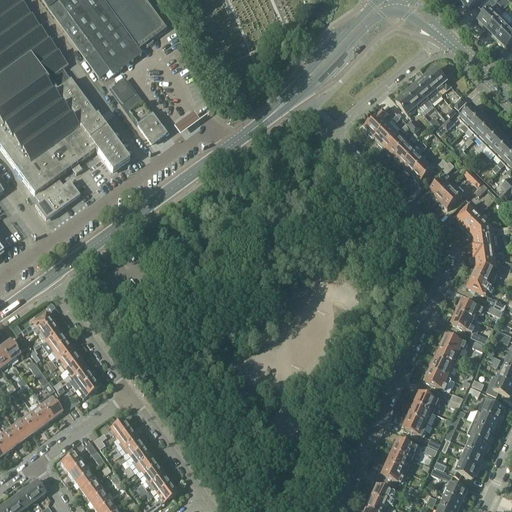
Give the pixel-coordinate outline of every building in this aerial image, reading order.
[(0,0),(0,133),(67,85),(70,83),(62,71),(66,68),(67,68),(68,68),(32,19),(17,0),(0,0)] [(149,47),(153,43),(152,42),(166,31),(143,0),(40,0),(99,80),(109,72),(113,77),(117,74),(141,56),(138,52),(147,45),(149,47)] [(482,0),(461,0),(459,2),(460,3),(461,2),(463,5),(461,6),(465,12),(466,11),(468,12),(483,1),(482,0)] [(485,15),(478,23),(479,24),(478,25),(483,29),(484,28),(487,31),(486,32),(487,32),(496,23),(497,22),(501,18),(491,9),(497,3),(499,0),(491,0),(480,11),(485,15)] [(506,0),(499,0),(497,3),(504,10),(510,4),(506,0)] [(496,23),(487,32),(488,33),(488,34),(492,39),(494,38),(496,40),(510,27),(511,26),(511,24),(511,21),(504,15),(501,18),(497,22),(496,23)] [(496,40),(498,42),(497,43),(501,47),(501,46),(506,50),(511,43),(511,24),(511,26),(510,27),(496,40)] [(427,78),(426,79),(438,93),(443,89),(446,93),(451,89),(437,72),(436,71),(434,73),(431,75),(430,74),(426,77),(427,78)] [(417,86),(416,87),(432,106),(442,98),(438,93),(426,79),(425,79),(425,80),(422,82),(421,81),(417,85),(417,86)] [(136,98),(124,82),(111,91),(138,128),(137,129),(151,148),(165,137),(152,118),(151,119),(136,98)] [(67,85),(0,133),(0,150),(34,197),(35,197),(41,205),(35,210),(45,224),(80,198),(69,184),(63,189),(57,181),(71,171),(76,177),(82,172),(77,166),(95,153),(111,174),(112,176),(129,164),(128,162),(117,147),(70,83),(67,85)] [(407,94),(406,95),(419,110),(424,105),(428,110),(432,106),(416,87),(415,88),(412,90),(411,90),(407,93),(407,94)] [(397,103),(396,104),(397,105),(408,119),(408,118),(414,114),(419,110),(406,95),(405,96),(406,96),(402,99),(402,98),(397,102),(398,103),(397,103)] [(466,105),(461,100),(453,107),(458,112),(466,105)] [(472,107),(459,121),(464,127),(460,131),(464,135),(468,131),(468,130),(482,117),(481,116),(478,114),(479,113),(475,108),(474,109),(472,107)] [(375,121),(374,120),(365,129),(370,134),(368,135),(373,140),(374,139),(389,125),(385,121),(393,113),(388,109),(378,118),(375,121)] [(453,111),(447,116),(451,119),(456,114),(453,111)] [(482,117),(468,130),(477,140),(491,125),(484,117),(483,118),(482,117)] [(434,120),(430,124),(436,131),(441,127),(434,120)] [(454,125),(450,120),(442,128),(447,132),(454,125)] [(412,123),(408,127),(414,135),(419,131),(412,123)] [(389,125),(374,139),(379,144),(377,145),(382,150),(384,149),(398,134),(389,125)] [(486,149),(500,135),(499,134),(499,135),(496,132),(497,131),(491,125),(477,140),(482,145),(479,149),(475,153),(478,157),(486,149)] [(398,134),(384,149),(388,153),(387,154),(392,159),(393,158),(407,144),(398,134)] [(495,158),(509,144),(509,143),(508,144),(505,141),(507,140),(502,135),(501,136),(500,135),(486,149),(495,158)] [(466,144),(465,145),(469,149),(474,144),(473,143),(470,140),(466,144)] [(407,144),(393,158),(397,162),(396,163),(400,168),(402,167),(416,153),(407,144)] [(505,167),(511,159),(511,145),(511,146),(509,144),(495,158),(500,163),(492,172),(496,176),(505,167)] [(410,177),(411,176),(425,162),(416,153),(402,167),(406,171),(405,172),(410,177)] [(444,163),(436,170),(441,174),(442,172),(449,165),(456,158),(452,154),(444,163)] [(488,158),(481,165),(484,169),(492,161),(488,158)] [(425,162),(411,176),(415,180),(414,181),(419,186),(420,185),(420,186),(435,172),(425,162)] [(447,176),(448,175),(454,169),(449,165),(442,172),(447,176)] [(445,178),(429,194),(433,198),(432,199),(437,205),(453,188),(448,183),(449,182),(445,178)] [(500,188),(506,193),(511,186),(511,182),(509,179),(500,188)] [(478,180),(473,185),(478,190),(483,186),(478,180)] [(453,188),(437,205),(442,210),(443,209),(447,213),(462,198),(464,196),(454,186),(453,188)] [(478,190),(474,194),(479,199),(487,190),(483,186),(478,190)] [(505,203),(510,198),(511,196),(511,186),(506,193),(501,198),(505,203)] [(459,218),(456,221),(461,226),(459,227),(464,232),(480,217),(470,207),(462,215),(461,214),(459,217),(459,218)] [(480,217),(464,232),(470,238),(471,236),(473,236),(473,241),(494,238),(493,235),(492,229),(480,217)] [(511,228),(498,231),(499,237),(509,236),(511,235),(511,228)] [(474,245),(472,246),(474,254),(495,251),(501,250),(499,237),(494,238),(473,241),(474,245)] [(495,251),(474,254),(475,263),(477,262),(477,267),(497,264),(500,264),(499,259),(496,259),(495,251)] [(90,268),(89,268),(97,279),(101,276),(109,270),(106,265),(102,259),(90,268)] [(475,271),(472,278),(492,287),(498,273),(497,264),(477,267),(478,272),(476,272),(475,271)] [(470,285),(467,291),(471,293),(475,295),(475,294),(486,299),(492,287),(472,278),(469,284),(470,285)] [(487,299),(484,306),(502,314),(505,308),(487,299)] [(500,320),(502,314),(484,306),(482,311),(462,302),(460,308),(458,307),(455,313),(475,323),(479,315),(483,317),(485,313),(500,320)] [(472,329),(475,323),(455,313),(452,320),(454,321),(451,326),(471,335),(469,340),(478,344),(487,348),(490,343),(473,335),(475,330),(472,329)] [(40,321),(22,334),(24,337),(24,338),(27,336),(28,335),(29,336),(33,333),(34,334),(37,338),(38,337),(39,337),(54,325),(51,320),(49,320),(46,316),(43,318),(42,318),(39,320),(40,321)] [(39,337),(38,337),(42,342),(45,346),(60,335),(57,331),(57,329),(54,325),(39,337)] [(45,346),(42,348),(48,357),(50,356),(67,343),(64,338),(62,338),(60,335),(45,346)] [(440,348),(441,349),(459,357),(462,350),(465,352),(467,347),(446,337),(444,342),(442,341),(440,348)] [(0,349),(10,364),(21,357),(10,342),(8,344),(1,349),(0,349)] [(67,343),(50,356),(57,365),(59,364),(73,353),(70,349),(70,348),(67,343)] [(475,344),(472,350),(482,354),(485,349),(475,344)] [(10,364),(0,349),(0,370),(1,371),(10,364)] [(459,357),(441,349),(439,354),(437,353),(434,360),(453,369),(459,357)] [(59,364),(57,365),(60,369),(64,374),(65,373),(81,361),(77,357),(75,356),(73,353),(59,364)] [(432,367),(430,372),(448,381),(453,369),(434,360),(431,366),(432,367)] [(69,377),(63,382),(64,384),(66,386),(67,385),(70,383),(86,371),(83,368),(84,365),(81,361),(65,373),(68,377),(69,377)] [(27,368),(35,379),(41,375),(33,364),(27,368)] [(499,381),(511,386),(511,372),(504,369),(499,381)] [(66,386),(65,386),(69,391),(72,388),(75,393),(77,392),(78,391),(94,379),(90,375),(88,375),(86,371),(70,383),(67,385),(66,386)] [(448,381),(430,372),(429,372),(426,378),(427,379),(425,384),(445,394),(448,388),(445,387),(448,381)] [(48,384),(41,375),(35,379),(42,388),(48,384)] [(494,378),(486,395),(496,400),(498,395),(510,400),(511,395),(511,386),(499,381),(494,378)] [(78,391),(77,392),(80,396),(80,398),(83,402),(84,401),(93,394),(94,395),(97,393),(96,392),(99,390),(97,386),(97,384),(94,379),(78,391)] [(26,385),(22,380),(16,384),(20,390),(26,385)] [(484,387),(474,382),(471,388),(481,392),(484,387)] [(60,384),(53,388),(57,393),(62,389),(63,388),(60,384)] [(17,394),(20,397),(29,390),(26,385),(20,390),(21,391),(17,394)] [(11,386),(6,390),(9,395),(15,391),(11,386)] [(480,394),(471,390),(468,395),(478,400),(480,394)] [(17,394),(11,398),(15,403),(21,399),(20,397),(17,394)] [(414,406),(432,415),(435,409),(437,410),(440,404),(428,399),(429,398),(424,396),(424,397),(420,395),(417,400),(416,400),(414,405),(415,406),(414,406)] [(42,407),(42,408),(52,422),(53,422),(52,421),(60,415),(60,416),(62,415),(49,396),(39,403),(42,407)] [(463,401),(453,396),(450,403),(460,407),(463,401)] [(70,399),(64,403),(70,411),(80,404),(77,401),(73,404),(70,399)] [(7,401),(2,405),(5,410),(10,406),(7,401)] [(484,402),(478,413),(499,423),(500,422),(501,422),(504,417),(503,416),(505,411),(484,402)] [(458,413),(460,407),(450,403),(447,408),(458,413)] [(410,412),(408,417),(427,426),(432,415),(414,406),(412,412),(410,412)] [(52,422),(42,408),(32,415),(42,429),(43,429),(43,428),(50,422),(51,423),(52,422)] [(473,425),(494,435),(496,430),(498,430),(500,425),(499,423),(478,413),(473,425)] [(32,415),(22,422),(33,436),(33,435),(41,430),(42,429),(32,415)] [(424,433),(427,426),(408,417),(405,423),(406,425),(404,430),(408,432),(408,433),(412,435),(412,434),(424,439),(426,434),(424,433)] [(451,429),(455,431),(461,419),(456,417),(451,429)] [(33,436),(22,422),(13,429),(23,443),(24,443),(23,442),(31,437),(33,436)] [(116,442),(132,431),(128,426),(126,426),(123,422),(120,424),(117,426),(117,427),(108,433),(110,437),(111,438),(112,439),(113,438),(116,442)] [(467,437),(472,439),(489,447),(489,446),(491,446),(493,441),(492,439),(494,435),(473,425),(467,437)] [(13,429),(3,436),(14,450),(13,449),(21,444),(23,443),(13,429)] [(451,429),(445,440),(450,443),(455,431),(451,429)] [(132,431),(116,442),(123,451),(137,441),(134,437),(135,435),(132,431)] [(14,450),(3,436),(0,438),(0,452),(4,457),(11,451),(12,451),(14,450)] [(103,436),(94,443),(100,451),(105,447),(102,443),(106,440),(103,436)] [(489,447),(472,439),(467,450),(484,458),(486,454),(487,454),(490,448),(488,447),(489,447)] [(445,440),(445,442),(447,442),(441,454),(446,456),(451,444),(450,444),(450,443),(445,440)] [(137,441),(123,451),(129,460),(145,449),(141,444),(139,444),(137,441)] [(393,453),(411,461),(413,456),(416,457),(419,451),(407,445),(403,443),(398,441),(396,447),(394,447),(392,451),(393,453)] [(430,442),(428,447),(438,452),(440,446),(430,442)] [(90,445),(85,448),(92,458),(97,454),(90,445)] [(145,449),(129,460),(136,469),(150,459),(147,456),(148,453),(145,449)] [(437,453),(427,449),(424,455),(434,459),(437,453)] [(467,450),(461,462),(478,470),(480,470),(483,464),(481,463),(484,458),(467,450)] [(386,464),(406,473),(411,461),(393,453),(391,459),(389,458),(386,464)] [(67,475),(82,465),(75,455),(60,466),(67,475)] [(100,459),(95,463),(98,468),(104,464),(100,459)] [(150,459),(136,469),(142,478),(158,467),(155,463),(152,462),(150,459)] [(478,471),(478,470),(461,462),(459,468),(457,467),(453,478),(460,481),(461,477),(473,482),(475,477),(477,477),(479,472),(478,471)] [(406,473),(386,464),(384,470),(385,472),(382,477),(387,479),(386,480),(391,482),(391,481),(403,487),(405,481),(403,480),(406,473)] [(446,469),(437,464),(434,470),(444,474),(446,469)] [(82,480),(89,475),(82,465),(67,475),(75,485),(82,480)] [(158,467),(142,478),(149,487),(163,478),(161,474),(161,471),(158,467)] [(102,473),(105,478),(110,474),(110,473),(107,469),(102,473)] [(443,476),(433,472),(431,477),(440,481),(443,476)] [(82,480),(75,485),(82,495),(96,484),(89,475),(82,480)] [(115,478),(110,481),(114,486),(119,483),(115,478)] [(163,478),(149,487),(156,496),(171,485),(168,481),(165,481),(163,478)] [(45,496),(36,483),(32,486),(33,487),(26,491),(35,503),(45,496)] [(122,488),(119,483),(114,486),(117,491),(122,488)] [(96,484),(82,495),(89,505),(103,494),(96,484)] [(143,511),(154,511),(161,508),(171,500),(171,501),(174,499),(173,498),(176,496),(174,493),(174,490),(171,485),(156,496),(159,501),(158,503),(157,504),(154,507),(150,510),(148,507),(143,511)] [(451,485),(446,497),(462,505),(463,504),(464,504),(467,499),(465,497),(468,493),(451,485)] [(371,498),(390,508),(393,502),(395,503),(398,497),(385,491),(386,491),(382,489),(381,489),(377,487),(375,493),(373,492),(371,498)] [(411,489),(409,495),(418,500),(422,491),(419,489),(418,492),(411,489)] [(35,503),(26,491),(21,495),(20,495),(16,497),(25,510),(35,503)] [(103,494),(89,505),(94,511),(98,511),(110,504),(103,494)] [(22,511),(25,510),(16,497),(13,500),(13,501),(7,505),(11,511),(22,511)] [(462,505),(446,497),(440,509),(447,511),(458,511),(459,511),(461,511),(463,507),(462,505)] [(367,511),(368,511),(388,511),(390,508),(371,498),(367,506),(369,506),(367,511)] [(136,508),(131,503),(126,506),(130,511),(136,508)]
